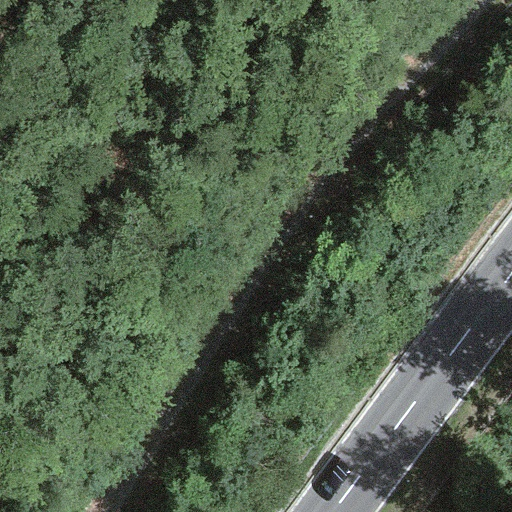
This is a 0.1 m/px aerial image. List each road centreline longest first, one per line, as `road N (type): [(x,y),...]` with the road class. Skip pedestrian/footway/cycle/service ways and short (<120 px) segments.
road 1 (track): [(109,511),(294,207),(369,112),(476,0)]
road 2 (primary): [(511,274),(333,511)]
